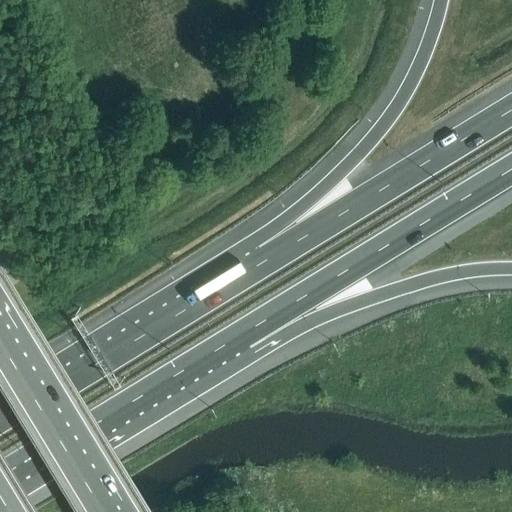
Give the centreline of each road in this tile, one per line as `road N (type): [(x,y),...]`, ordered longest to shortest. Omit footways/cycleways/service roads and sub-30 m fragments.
road 1 (motorway): [(442,0),(411,82),(387,118),(256,267)]
road 2 (motorway): [(240,337),(511,170)]
road 3 (motorway): [(256,267),(0,425)]
road 4 (motorway): [(511,111),(256,267)]
road 5 (motorway): [(0,485),(240,337)]
road 6 (motorway): [(240,337),(421,280),(511,271)]
road 7 (trunk): [(103,511),(0,342)]
